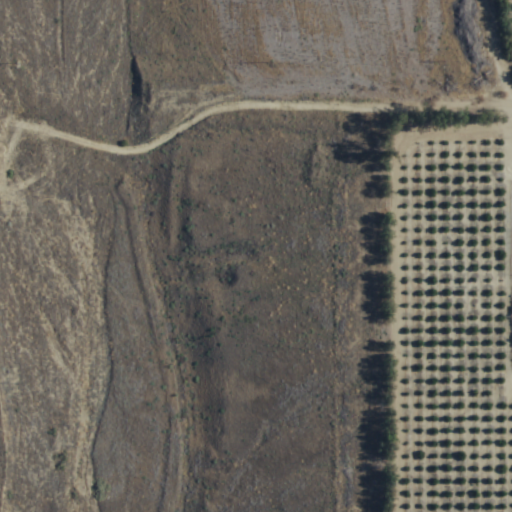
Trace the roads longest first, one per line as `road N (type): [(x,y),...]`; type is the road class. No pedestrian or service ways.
road 1 (track): [(489,77),(463,92),(0,103)]
road 2 (track): [(0,191),(27,220),(50,511)]
